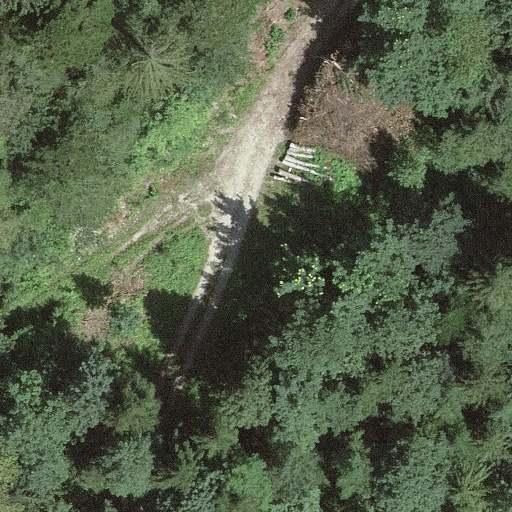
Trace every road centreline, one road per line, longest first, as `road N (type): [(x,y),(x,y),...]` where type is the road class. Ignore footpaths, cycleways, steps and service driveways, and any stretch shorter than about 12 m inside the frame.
road 1 (track): [(351,0),(250,189),(156,428),(137,511)]
road 2 (track): [(0,342),(285,113)]
